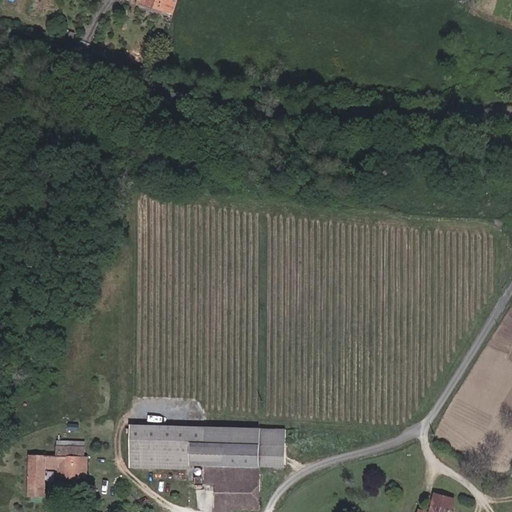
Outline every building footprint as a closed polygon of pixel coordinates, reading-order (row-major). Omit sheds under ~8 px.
[(141,0),(141,2),(166,11),(170,0),(141,0)] [(448,83),(448,97),(468,97),(468,83),(448,83)] [(134,426),(132,469),(193,471),(193,467),(194,445),(207,445),(207,440),(207,429),(134,426)] [(207,429),(207,440),(244,439),(286,439),(287,431),(207,429)] [(244,439),(207,440),(207,445),(194,445),(193,467),(206,466),(205,485),(210,485),(210,493),(218,493),(217,511),(259,511),(260,468),(261,447),(286,448),(286,439),(244,439)] [(33,455),(32,486),(46,487),(47,468),(54,468),(54,464),(58,464),(57,467),(61,467),(61,475),(70,475),(70,478),(72,480),(77,481),(81,479),(82,477),(88,477),(88,456),(85,456),(85,445),(59,445),(59,455),(33,455)] [(287,469),(286,448),(261,447),(260,468),(287,469)] [(46,494),(46,487),(32,486),(32,495),(46,494)] [(453,511),(455,508),(436,501),(431,511),(453,511)]
